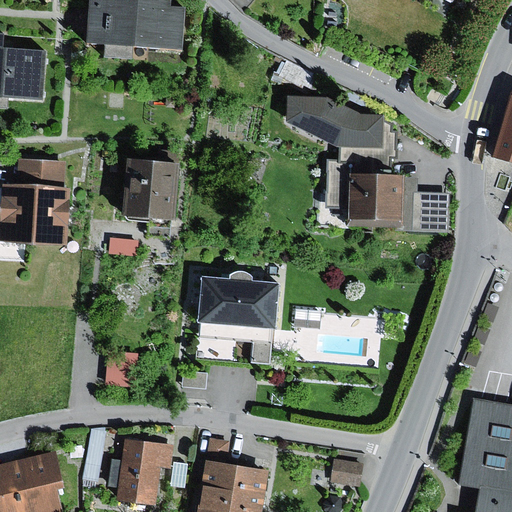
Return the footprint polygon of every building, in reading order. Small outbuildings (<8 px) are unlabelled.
[(84,0),(81,42),(179,49),(182,7),(165,6),(165,0),(84,0)] [(0,34),(0,97),(42,100),(45,51),(1,49),(1,35),(0,34)] [(317,76),(285,60),(278,75),(310,91),(317,76)] [(511,92),(505,92),(488,156),(511,162),(511,92)] [(379,120),(379,114),(354,112),(322,98),(282,94),(280,120),(329,146),(337,146),(336,162),(350,163),(350,173),(386,174),(387,155),(393,155),(394,131),(389,131),(390,125),(379,120)] [(16,159),(14,183),(61,186),(62,161),(16,159)] [(169,221),(174,166),(122,161),(117,217),(169,221)] [(386,174),(350,173),(350,163),(336,162),(323,161),(323,172),(325,172),(323,205),(344,205),(343,224),(396,227),(396,231),(413,232),(414,192),(415,178),(398,177),(399,175),(386,174)] [(14,183),(0,182),(0,257),(19,259),(20,239),(61,241),(63,186),(61,186),(14,183)] [(447,193),(414,192),(413,232),(446,233),(447,193)] [(108,238),(107,254),(134,257),(136,240),(108,238)] [(227,278),(203,277),(198,359),(270,365),(278,282),(250,280),(250,276),(248,273),(245,272),(242,271),(238,270),(234,270),(232,271),(229,272),(227,274),(227,278)] [(487,303),(480,319),(490,323),(497,307),(487,303)] [(294,306),(291,325),(317,328),(319,309),(294,306)] [(478,326),(472,341),(482,345),(488,330),(478,326)] [(469,347),(463,363),(473,367),(480,351),(469,347)] [(106,350),(102,383),(131,387),(135,353),(106,350)] [(182,371),(180,387),(203,390),(205,373),(182,371)] [(511,511),(511,405),(467,398),(453,483),(476,487),(471,511),(511,511)] [(105,431),(90,429),(81,479),(96,481),(105,431)] [(171,444),(121,437),(113,500),(152,505),(158,466),(168,467),(171,444)] [(226,441),(207,438),(195,511),(257,511),(265,469),(223,463),(226,441)] [(50,451),(0,463),(0,511),(39,511),(56,508),(51,487),(58,485),(50,451)] [(361,464),(332,459),(328,481),(358,486),(361,464)] [(321,504),(324,511),(336,511),(342,509),(341,499),(332,495),(325,498),(321,504)]
